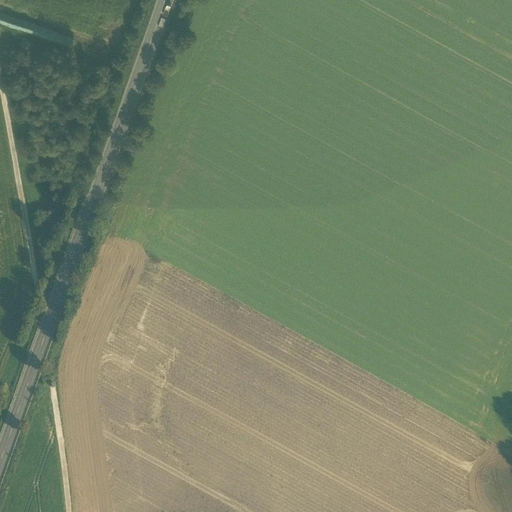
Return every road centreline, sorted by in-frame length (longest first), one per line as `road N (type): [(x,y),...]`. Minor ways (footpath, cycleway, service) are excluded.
road 1 (primary): [(164,0),(0,463)]
road 2 (track): [(0,79),(35,283),(0,387)]
road 3 (track): [(66,511),(53,387)]
